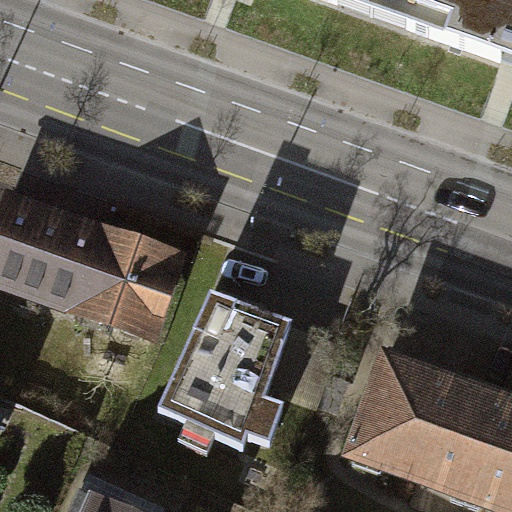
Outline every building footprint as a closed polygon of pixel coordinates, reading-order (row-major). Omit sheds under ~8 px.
[(328,0),(373,16),(378,0),(328,0)] [(511,0),(378,0),(373,16),(511,67),(511,0)] [(0,217),(0,280),(76,305),(97,237),(3,207),(0,217)] [(98,234),(97,237),(76,305),(73,313),(150,338),(175,259),(129,244),(133,232),(118,227),(114,239),(98,234)] [(288,329),(206,300),(155,411),(241,451),(246,437),(269,448),(280,410),(262,406),(268,389),(288,329)] [(334,348),(288,329),(268,389),(314,407),(334,348)] [(352,458),(506,511),(511,511),(511,407),(386,362),(352,458)] [(123,511),(77,493),(68,511),(123,511)]
